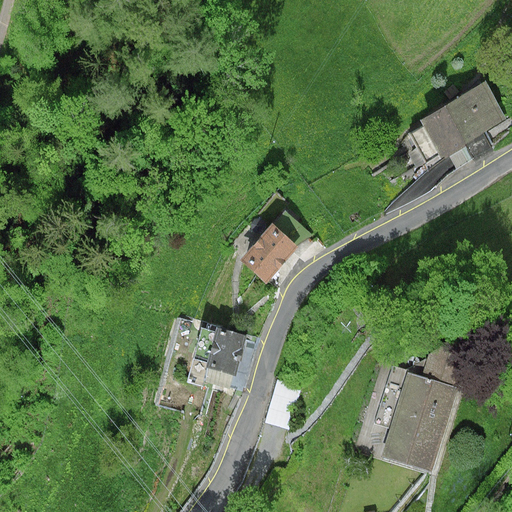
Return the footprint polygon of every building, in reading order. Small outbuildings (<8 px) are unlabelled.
[(484,84),(423,121),(444,155),(504,117),(484,84)] [(273,227),(244,260),(267,279),(295,247),(273,227)] [(244,336),(218,329),(217,332),(203,328),(194,358),(187,381),(202,385),(203,381),(229,388),(230,386),(232,387),(241,389),(255,343),(243,340),(244,336)] [(465,358),(429,347),(420,377),(409,374),(385,455),(432,469),(465,358)] [(277,378),(264,419),(287,426),(300,385),(277,378)]
